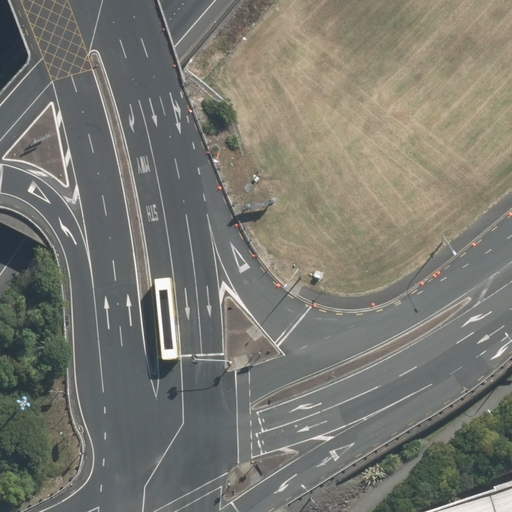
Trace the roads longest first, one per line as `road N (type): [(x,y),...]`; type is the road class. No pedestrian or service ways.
road 1 (secondary): [(128,416),(107,223),(63,38)]
road 2 (secondary): [(511,318),(196,464)]
road 3 (secondary): [(511,319),(458,379),(247,511)]
road 4 (secondary): [(168,122),(225,244),(266,308),(287,328),(339,345)]
road 5 (secondary): [(168,122),(194,413)]
road 6 (motorway): [(128,416),(67,224),(36,193),(0,179)]
road 7 (motorway): [(157,0),(0,197)]
road 8 (secondary): [(339,345),(511,234)]
road 9 (secondary): [(194,413),(339,345)]
road 10 (secondary): [(125,0),(168,122)]
